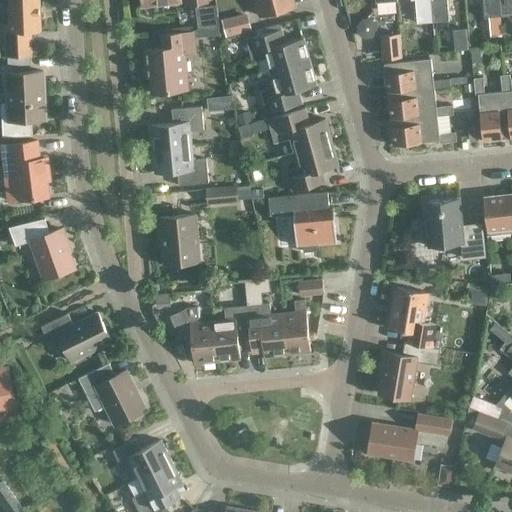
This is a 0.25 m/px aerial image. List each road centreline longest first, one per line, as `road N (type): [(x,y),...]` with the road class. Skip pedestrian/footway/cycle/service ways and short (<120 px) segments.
road 1 (residential): [(139,324),(90,218),(70,0)]
road 2 (residential): [(139,324),(108,0)]
road 3 (residential): [(344,387),(376,175)]
road 4 (residential): [(328,489),(212,465),(175,394)]
road 5 (residential): [(376,175),(327,0)]
road 6 (residential): [(175,394),(305,381),(344,387)]
road 7 (residential): [(489,511),(328,489)]
road 8 (residential): [(376,175),(511,159)]
